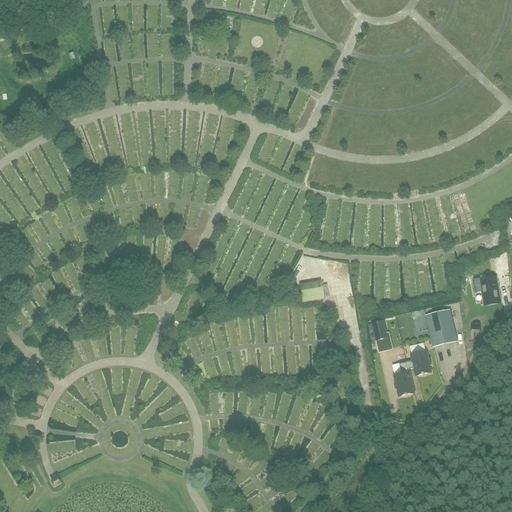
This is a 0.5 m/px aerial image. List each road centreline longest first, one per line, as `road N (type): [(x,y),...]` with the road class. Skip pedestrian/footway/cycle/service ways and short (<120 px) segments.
road 1 (unclassified): [(347,511),(511,312)]
road 2 (unknown): [(385,511),(398,481),(442,445),(489,379),(511,366)]
